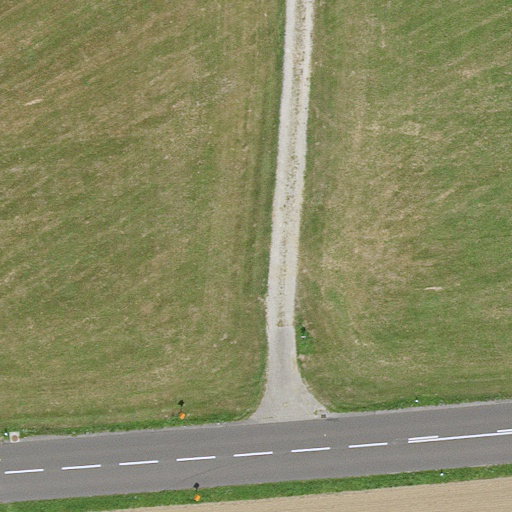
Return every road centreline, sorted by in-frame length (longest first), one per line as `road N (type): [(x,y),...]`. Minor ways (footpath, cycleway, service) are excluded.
road 1 (tertiary): [(511,441),(0,483)]
road 2 (track): [(287,460),(297,0)]
